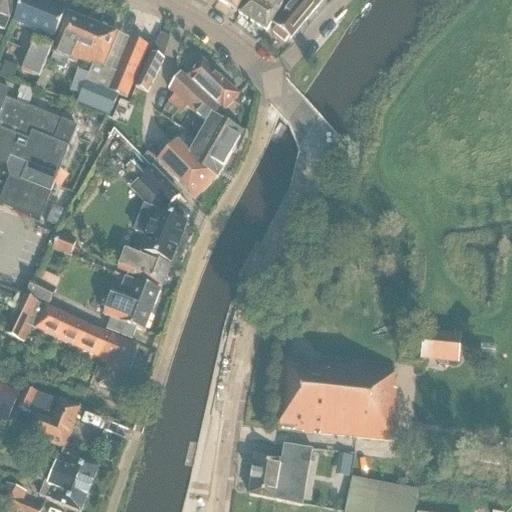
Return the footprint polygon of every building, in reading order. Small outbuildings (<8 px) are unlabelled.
[(0,0),(0,30),(4,33),(17,0),(0,0)] [(31,0),(22,0),(13,24),(33,33),(44,6),(31,0)] [(244,0),(216,0),(216,1),(236,14),(244,0)] [(271,25),(284,2),(281,0),(248,0),(239,16),(266,33),(271,25)] [(281,0),(284,2),(271,25),(276,29),(272,35),(284,45),(289,39),(290,41),(323,2),(321,0),(281,0)] [(44,6),(33,33),(54,41),(65,14),(44,6)] [(148,48),(130,41),(116,74),(105,69),(118,36),(68,15),(52,56),(54,56),(50,66),(64,72),(68,62),(76,66),(78,61),(93,67),(87,83),(78,105),(109,117),(118,97),(127,100),(148,48)] [(161,30),(153,49),(163,54),(172,35),(161,30)] [(53,50),(35,43),(22,74),(41,81),(53,50)] [(134,91),(148,97),(165,63),(151,56),(134,91)] [(239,96),(202,62),(186,79),(224,113),(239,96)] [(218,109),(180,75),(166,89),(210,130),(200,144),(209,151),(212,147),(229,160),(243,134),(214,117),(218,109)] [(0,88),(0,165),(13,170),(0,202),(0,206),(39,223),(69,150),(68,149),(76,128),(6,100),(9,93),(0,88)] [(229,160),(212,147),(209,151),(200,144),(191,159),(178,146),(158,165),(193,202),(216,180),(217,180),(229,160)] [(180,198),(152,171),(140,184),(137,182),(128,190),(144,206),(133,236),(144,240),(139,255),(170,268),(187,225),(165,217),(167,212),(180,198)] [(70,259),(75,245),(58,239),(53,253),(70,259)] [(138,256),(125,251),(117,271),(162,289),(170,268),(139,255),(138,256)] [(110,334),(132,342),(137,331),(144,334),(160,293),(126,279),(119,297),(113,295),(104,319),(114,322),(110,334)] [(33,282),(26,297),(48,308),(56,293),(33,282)] [(110,337),(87,327),(23,299),(5,336),(25,346),(32,330),(100,363),(110,337)] [(425,308),(423,320),(464,326),(466,314),(425,308)] [(128,375),(138,350),(110,337),(100,363),(107,366),(128,375)] [(459,343),(424,339),(422,358),(457,362),(459,343)] [(277,430),(303,433),(302,434),(392,444),(395,392),(393,392),(394,373),(319,365),(318,368),(308,367),(308,363),(284,361),(277,430)] [(119,396),(128,375),(107,366),(99,388),(119,396)] [(86,398),(89,388),(80,384),(76,394),(86,398)] [(64,450),(80,412),(26,389),(23,395),(16,392),(12,401),(19,404),(18,409),(36,416),(28,435),(64,450)] [(0,397),(0,422),(6,426),(16,405),(0,397)] [(249,497),(302,506),(312,452),(284,447),(281,462),(255,457),(249,497)] [(37,480),(45,484),(39,498),(72,511),(81,511),(98,471),(75,462),(77,457),(63,451),(56,470),(43,465),(37,480)] [(338,463),(352,466),(353,458),(339,455),(338,463)] [(413,511),(417,492),(351,481),(346,511),(413,511)] [(41,511),(42,511),(32,508),(23,504),(26,495),(5,486),(4,490),(0,488),(0,509),(6,511),(41,511)]
